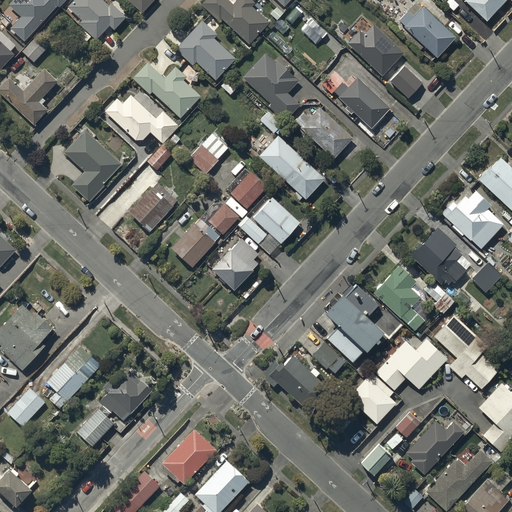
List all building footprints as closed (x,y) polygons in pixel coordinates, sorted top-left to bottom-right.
[(66,0),(14,0),(9,6),(21,18),(11,29),(25,41),(58,6),(60,8),(66,0)] [(110,7),(102,0),(75,0),(68,8),(82,22),(80,25),(97,41),(110,26),(115,31),(126,19),(111,5),(110,7)] [(128,0),(142,13),(154,0),(128,0)] [(256,4),(251,0),(238,0),(234,5),(228,0),(206,0),(201,6),(220,23),(222,20),(250,46),(270,24),(253,8),(256,4)] [(275,0),(285,8),(292,0),(275,0)] [(507,0),(463,0),(487,22),(507,0)] [(283,14),(277,9),(271,15),(277,21),(283,14)] [(455,39),(424,9),(415,18),(408,12),(400,21),(438,58),(455,39)] [(218,36),(202,21),(175,50),(193,67),(197,63),(216,81),(235,60),(214,40),(218,36)] [(403,54),(373,27),(365,36),(360,32),(348,45),(382,77),(403,54)] [(293,50),(273,32),(268,38),(288,56),(293,50)] [(91,39),(85,33),(80,38),(86,44),(91,39)] [(47,49),(35,39),(23,53),(34,63),(47,49)] [(0,71),(15,56),(0,41),(0,71)] [(277,64),(266,54),(243,79),(272,105),(270,108),(286,122),(300,106),(288,95),(299,82),(278,63),(277,64)] [(187,79),(176,69),(165,80),(148,64),(133,79),(151,95),(152,93),(181,120),(201,98),(184,82),(187,79)] [(423,84),(405,68),(391,83),(409,99),(423,84)] [(58,83),(45,71),(25,92),(9,78),(0,87),(0,94),(35,127),(49,112),(39,103),(58,83)] [(344,82),(335,73),(322,86),(332,95),(344,82)] [(391,110),(357,79),(339,99),(373,130),(391,110)] [(237,89),(228,81),(222,87),(231,95),(237,89)] [(156,120),(132,97),(124,105),(118,100),(105,113),(136,141),(143,141),(151,133),(162,144),(179,127),(163,112),(156,120)] [(353,140),(320,110),(311,120),(304,114),(296,123),(302,128),(301,129),(334,160),(353,140)] [(282,125),(269,113),(261,121),(274,134),(282,125)] [(124,166),(85,131),(64,154),(85,173),(73,186),(90,203),(124,166)] [(181,140),(175,135),(169,142),(175,146),(181,140)] [(229,150),(213,135),(189,160),(205,175),(229,150)] [(325,181),(278,137),(259,158),(306,201),(325,181)] [(174,153),(164,145),(148,163),(158,171),(174,153)] [(479,173),(476,176),(511,208),(511,159),(510,158),(507,162),(499,154),(490,164),(488,163),(478,173),(479,173)] [(268,188),(251,174),(231,196),(248,210),(268,188)] [(179,203),(158,183),(129,214),(151,233),(179,203)] [(462,229),(480,246),(503,221),(490,208),(489,210),(486,207),(490,202),(474,186),(466,194),(464,191),(454,201),(451,198),(439,210),(451,221),(450,222),(460,232),(462,229)] [(303,199),(297,194),(293,197),(299,202),(303,199)] [(300,225),(272,200),(253,220),(282,246),(300,225)] [(239,218),(225,205),(209,223),(223,236),(239,218)] [(266,236),(249,221),(242,229),(259,244),(266,236)] [(420,239),(409,251),(439,280),(442,277),(446,281),(449,278),(451,280),(464,266),(454,257),(460,250),(453,243),(455,241),(437,224),(421,240),(420,239)] [(216,244),(195,225),(172,250),(193,269),(216,244)] [(0,263),(16,247),(0,231),(0,263)] [(260,256),(242,239),(212,272),(236,293),(254,273),(253,272),(259,266),(254,261),(260,256)] [(487,260),(470,278),(484,292),(501,274),(487,260)] [(373,289),(414,327),(423,317),(409,304),(418,294),(408,285),(414,278),(398,262),(373,289)] [(431,277),(422,287),(435,300),(432,303),(441,312),(453,299),(431,277)] [(338,321),(325,335),(352,360),(383,327),(368,313),(378,302),(356,281),(345,292),(342,289),(324,309),(338,321)] [(0,341),(0,345),(21,365),(40,345),(36,340),(51,324),(35,308),(33,310),(22,300),(0,323),(0,341)] [(452,312),(432,333),(455,355),(447,363),(460,375),(463,371),(479,386),(498,367),(477,348),(483,341),(452,312)] [(446,356),(425,336),(414,347),(404,337),(374,369),(372,368),(347,394),(375,421),(395,401),(388,394),(392,389),(391,389),(404,375),(417,386),(446,356)] [(344,359),(323,340),(310,353),(325,367),(328,365),(333,371),(344,359)] [(80,341),(45,377),(56,387),(49,394),(59,404),(83,380),(82,378),(100,361),(80,341)] [(273,384),(277,380),(310,412),(334,389),(318,374),(321,371),(313,363),(309,366),(292,350),(282,360),(280,358),(277,361),(273,358),(265,366),(266,377),(273,384)] [(97,399),(101,403),(77,428),(91,441),(112,419),(105,413),(112,406),(122,417),(151,388),(140,377),(136,381),(126,370),(116,381),(111,376),(102,384),(107,389),(97,399)] [(511,435),(511,390),(501,380),(477,406),(493,421),(482,432),(499,449),(511,435)] [(29,385),(6,409),(22,424),(44,399),(29,385)] [(339,430),(353,415),(346,408),(331,423),(339,430)] [(409,410),(395,425),(406,435),(420,420),(409,410)] [(412,457),(409,459),(424,472),(464,429),(453,419),(445,427),(434,417),(419,434),(418,433),(415,436),(417,437),(405,451),(412,457)] [(216,447),(193,426),(161,461),(165,464),(162,467),(176,480),(179,477),(183,482),(216,447)] [(378,440),(360,460),(373,471),(391,451),(378,440)] [(445,509),(491,459),(478,447),(464,462),(456,454),(424,490),(445,509)] [(226,457),(194,491),(203,500),(200,504),(209,511),(212,509),(215,511),(216,511),(248,478),(226,457)] [(8,464),(0,471),(0,486),(14,500),(29,484),(8,464)] [(144,468),(109,505),(116,511),(132,511),(160,483),(144,468)] [(487,474),(461,503),(471,511),(495,511),(510,497),(500,487),(503,484),(494,475),(491,478),(487,474)] [(415,488),(404,500),(411,507),(422,495),(415,488)] [(179,508),(188,498),(180,490),(158,511),(178,511),(180,510),(179,508)] [(269,511),(257,500),(246,511),(269,511)]
